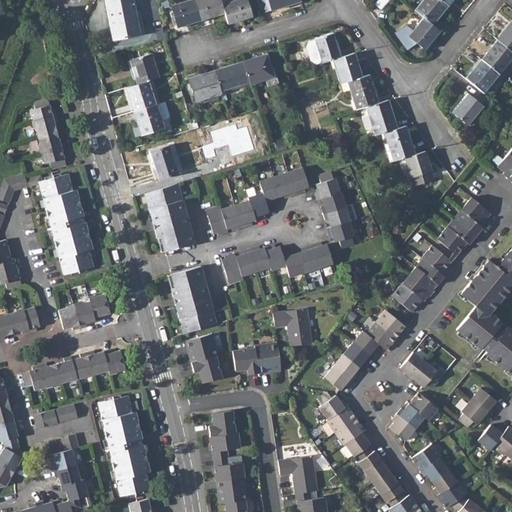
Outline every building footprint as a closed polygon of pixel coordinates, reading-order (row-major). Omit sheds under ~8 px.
[(132,0),(104,0),(112,38),(139,33),(136,19),(132,0)] [(193,0),(191,0),(170,7),(177,27),(200,20),(193,0)] [(193,0),(200,20),(208,17),(208,15),(215,12),(216,15),(224,12),(219,0),(193,0)] [(228,0),(219,0),(224,12),(227,24),(251,16),(246,0),(236,0),(229,2),(228,0)] [(300,0),(256,0),(261,13),(300,0)] [(378,0),(376,4),(382,8),(387,0),(378,0)] [(441,0),(422,0),(414,10),(423,17),(431,24),(447,5),(441,0)] [(431,24),(423,17),(408,36),(424,49),(439,30),(431,24)] [(511,20),(496,39),(511,52),(511,20)] [(333,33),(314,39),(314,40),(308,41),(306,47),(310,60),(315,63),(332,59),(340,57),(333,33)] [(511,52),(496,39),(481,59),(498,73),(511,56),(511,52)] [(151,53),(129,60),(137,84),(147,81),(158,77),(151,53)] [(340,57),(332,59),(340,83),(347,81),(361,77),(354,53),(340,57)] [(266,54),(242,62),(249,82),(249,84),(273,77),(266,54)] [(498,73),(481,59),(464,78),(482,92),(498,73)] [(242,62),(213,71),(219,90),(220,91),(223,90),(249,82),(242,62)] [(213,71),(187,79),(195,101),(217,94),(216,91),(219,90),(213,71)] [(361,77),(347,81),(356,109),(365,106),(378,103),(368,74),(361,77)] [(137,84),(126,87),(133,111),(155,104),(147,81),(137,84)] [(482,105),(467,93),(451,112),(467,125),(482,105)] [(48,98),(33,102),(35,108),(30,109),(33,120),(55,115),(54,107),(50,108),(48,98)] [(378,103),(365,106),(374,135),(384,132),(396,128),(387,100),(378,103)] [(155,104),(133,111),(138,127),(140,126),(142,134),(163,128),(161,121),(168,119),(165,108),(158,110),(156,104),(155,104)] [(33,120),(32,121),(34,129),(35,129),(37,136),(56,131),(54,122),(57,122),(55,115),(33,120)] [(191,122),(193,129),(198,127),(195,118),(190,119),(191,122)] [(218,121),(210,124),(215,140),(224,138),(218,121)] [(133,129),(135,137),(142,134),(140,126),(138,127),(133,129)] [(414,154),(408,135),(403,136),(400,127),(396,128),(384,132),(392,161),(404,157),(414,154)] [(56,131),(37,136),(39,144),(38,144),(40,152),(41,152),(64,146),(62,139),(59,140),(56,131)] [(169,145),(149,151),(155,170),(156,170),(159,179),(177,173),(169,145)] [(64,146),(41,152),(44,163),(49,162),(50,168),(65,165),(62,154),(66,153),(64,146)] [(511,173),(511,147),(496,166),(504,172),(502,173),(508,178),(511,173)] [(414,154),(404,157),(412,186),(433,180),(424,151),(414,154)] [(302,167),(287,172),(294,195),(302,192),(300,189),(308,187),(302,167)] [(330,171),(318,175),(320,183),(316,184),(318,192),(315,193),(317,200),(321,198),(340,193),(335,178),(333,179),(330,171)] [(287,172),(273,177),(279,196),(286,194),(287,197),(294,195),(287,172)] [(24,173),(3,179),(0,187),(0,199),(9,203),(14,190),(27,186),(25,179),(24,173)] [(41,181),(38,181),(38,183),(63,274),(93,266),(86,243),(90,242),(85,222),(84,222),(82,216),(83,216),(78,196),(74,197),(68,173),(41,181)] [(25,179),(27,186),(38,183),(38,181),(41,181),(40,175),(25,179)] [(273,177),(258,181),(262,192),(266,204),(271,202),(270,199),(279,196),(273,177)] [(178,183),(144,193),(157,238),(160,237),(164,251),(194,243),(178,183)] [(262,192),(248,197),(249,200),(255,220),(261,218),(260,214),(268,212),(266,204),(262,192)] [(324,206),(320,207),(322,214),(345,206),(341,192),(340,193),(321,198),(324,206)] [(490,213),(471,197),(460,209),(481,226),(485,221),(484,220),(490,213)] [(0,213),(4,215),(9,203),(0,199),(0,213)] [(249,200),(234,205),(241,227),(248,225),(247,222),(255,220),(249,200)] [(330,227),(348,221),(350,221),(357,218),(352,204),(345,206),(322,214),(325,220),(328,220),(330,227)] [(234,205),(220,209),(221,212),(223,219),(225,225),(226,229),(233,226),(234,230),(241,227),(234,205)] [(219,206),(205,210),(207,217),(221,212),(220,209),(219,206)] [(481,226),(460,209),(453,218),(475,235),(481,227),(481,226)] [(221,212),(207,217),(209,223),(223,219),(221,212)] [(475,235),(453,218),(446,226),(467,244),(468,244),(475,235)] [(223,219),(209,223),(211,230),(225,225),(223,219)] [(348,221),(330,227),(326,228),(328,235),(331,234),(334,242),(338,240),(341,248),(353,244),(351,236),(353,236),(348,221)] [(216,232),(217,235),(227,232),(226,229),(225,225),(211,230),(212,234),(216,232)] [(467,244),(446,226),(436,239),(450,250),(455,255),(461,248),(463,249),(467,244)] [(0,251),(8,249),(5,239),(0,240),(0,251)] [(326,244),(318,246),(317,243),(310,245),(317,268),(332,263),(326,244)] [(279,246),(271,249),(270,245),(263,247),(270,267),(271,270),(285,265),(281,254),(279,246)] [(310,245),(303,247),(304,250),(297,253),(303,272),(317,268),(310,245)] [(445,256),(431,245),(421,257),(422,258),(441,274),(446,269),(445,268),(450,261),(445,256)] [(263,247),(256,250),(255,246),(248,249),(255,271),(270,267),(263,247)] [(511,246),(500,261),(501,261),(496,267),(489,261),(460,294),(475,306),(456,329),(479,349),(480,347),(486,351),(485,353),(511,375),(511,330),(507,326),(503,331),(498,326),(501,322),(489,312),(511,284),(511,246)] [(8,249),(0,251),(0,262),(11,259),(8,249)] [(248,249),(241,251),(242,254),(235,256),(236,260),(238,266),(240,273),(241,276),(255,271),(248,249)] [(445,256),(450,261),(455,255),(450,250),(445,256)] [(297,253),(290,255),(289,252),(281,254),(285,265),(289,277),(303,272),(297,253)] [(221,260),(222,264),(236,260),(235,256),(234,253),(224,256),(225,259),(221,260)] [(11,259),(0,262),(0,273),(16,268),(14,258),(11,259)] [(441,274),(422,258),(415,267),(436,284),(443,276),(441,274)] [(236,260),(222,264),(224,271),(238,266),(236,260)] [(200,266),(170,274),(174,287),(171,288),(183,333),(216,323),(200,266)] [(238,266),(224,271),(226,277),(240,273),(238,266)] [(436,284),(415,267),(408,275),(429,292),(436,284)] [(16,268),(0,273),(0,284),(5,283),(7,289),(21,285),(16,268)] [(240,273),(226,277),(228,284),(242,279),(241,276),(240,273)] [(429,292),(408,275),(401,283),(422,300),(422,301),(429,292)] [(422,300),(401,283),(391,296),(410,312),(416,305),(417,306),(422,300)] [(104,293),(88,297),(89,301),(95,320),(101,319),(101,315),(109,313),(104,293)] [(89,301),(73,304),(80,328),(87,326),(86,323),(95,320),(89,301)] [(73,304),(58,310),(63,329),(72,327),(73,330),(80,328),(73,304)] [(34,307),(23,310),(29,332),(36,330),(35,327),(46,324),(42,310),(35,312),(34,307)] [(272,313),(274,327),(287,325),(289,346),(311,343),(306,308),(272,313)] [(15,312),(7,314),(12,333),(21,331),(22,334),(29,332),(23,310),(23,309),(15,311),(15,312)] [(404,326),(384,309),(375,321),(395,337),(404,326)] [(7,314),(0,315),(0,340),(5,339),(4,336),(12,333),(7,314)] [(395,337),(375,321),(365,333),(378,343),(385,349),(395,337)] [(365,333),(362,330),(352,342),(370,357),(375,351),(372,349),(378,343),(365,333)] [(185,341),(190,362),(215,356),(217,355),(211,333),(185,341)] [(276,342),(254,345),(254,347),(258,373),(280,369),(276,342)] [(370,357),(352,342),(343,354),(358,366),(363,360),(366,363),(370,357)] [(254,347),(232,350),(235,370),(247,368),(248,374),(258,373),(254,347)] [(110,349),(103,351),(108,371),(109,375),(124,369),(119,350),(110,352),(110,349)] [(93,350),(86,352),(92,376),(100,374),(99,373),(108,371),(103,351),(94,353),(93,350)] [(424,361),(413,351),(399,367),(406,372),(403,375),(409,379),(424,361)] [(80,357),(71,360),(76,379),(84,377),(85,378),(92,376),(86,352),(79,354),(80,357)] [(358,366),(343,354),(333,365),(351,380),(356,375),(353,372),(358,366)] [(63,361),(55,364),(60,383),(68,381),(69,382),(76,379),(71,360),(70,356),(62,358),(63,361)] [(215,356),(190,362),(193,372),(198,371),(202,383),(221,378),(215,356)] [(436,371),(424,361),(409,379),(415,384),(417,381),(423,386),(426,383),(432,388),(440,378),(434,373),(436,371)] [(45,363),(38,365),(44,387),(44,389),(60,383),(55,364),(46,366),(45,363)] [(32,370),(21,373),(25,387),(32,385),(33,390),(44,387),(38,365),(31,367),(32,370)] [(351,380),(333,365),(324,377),(339,390),(344,384),(347,386),(351,380)] [(496,400),(480,387),(470,399),(488,414),(493,408),(490,406),(496,400)] [(0,389),(0,407),(9,405),(6,396),(9,395),(7,388),(0,389)] [(330,397),(326,391),(316,399),(320,405),(318,406),(327,418),(346,405),(342,399),(339,401),(335,395),(330,397)] [(438,408),(418,392),(408,403),(424,416),(428,420),(438,408)] [(128,395),(97,402),(119,496),(150,489),(144,465),(148,464),(143,444),(142,445),(140,438),(142,438),(137,418),(133,419),(128,395)] [(488,414),(470,399),(461,411),(462,413),(458,418),(467,427),(472,421),(476,424),(481,418),(484,420),(488,414)] [(308,429),(320,421),(306,400),(293,409),(308,429)] [(424,416),(408,403),(403,409),(401,407),(396,413),(414,428),(424,416)] [(73,404),(53,409),(56,423),(77,417),(73,404)] [(9,405),(0,407),(0,423),(16,419),(14,412),(11,413),(9,405)] [(355,417),(346,405),(327,418),(325,420),(334,432),(355,417)] [(53,409),(46,411),(50,424),(56,423),(53,409)] [(208,426),(210,436),(235,433),(232,410),(212,413),(214,425),(208,426)] [(46,411),(33,415),(36,428),(50,424),(46,411)] [(414,428),(396,413),(391,418),(394,421),(389,427),(405,440),(414,428)] [(364,430),(355,417),(334,432),(343,444),(344,443),(364,430)] [(16,419),(0,423),(0,440),(2,440),(3,447),(17,443),(16,437),(17,436),(15,427),(18,427),(16,419)] [(496,429),(490,424),(476,439),(488,449),(492,445),(504,431),(498,426),(496,429)] [(511,445),(511,428),(508,426),(504,431),(492,445),(504,455),(505,454),(511,445)] [(368,436),(364,430),(344,443),(353,456),(355,454),(367,446),(370,444),(365,438),(368,436)] [(211,450),(213,458),(227,456),(226,449),(239,447),(237,432),(235,433),(210,436),(211,444),(211,450)] [(74,433),(60,437),(64,450),(71,448),(78,447),(74,433)] [(54,439),(41,442),(44,455),(52,454),(58,452),(54,439)] [(17,443),(3,447),(0,452),(0,464),(16,473),(19,467),(16,465),(21,457),(17,443)] [(440,456),(431,443),(410,458),(419,470),(438,457),(440,456)] [(371,452),(367,446),(355,454),(359,461),(357,462),(363,470),(379,458),(374,450),(371,452)] [(58,452),(52,454),(54,463),(51,463),(53,470),(76,464),(71,448),(64,450),(58,452)] [(215,473),(216,481),(243,477),(241,462),(228,464),(227,456),(213,458),(214,467),(215,473)] [(309,491),(316,490),(311,456),(277,461),(279,475),(292,473),(295,493),(309,491)] [(447,469),(438,457),(419,470),(423,476),(426,474),(430,480),(447,469)] [(384,464),(379,458),(363,470),(371,482),(391,468),(386,462),(384,464)] [(0,487),(5,486),(9,478),(12,480),(16,473),(0,464),(0,487)] [(76,464),(53,470),(55,477),(58,477),(60,485),(79,480),(76,464)] [(395,474),(391,468),(371,482),(380,494),(396,483),(392,476),(395,474)] [(456,481),(447,469),(430,480),(435,487),(432,489),(436,495),(456,481)] [(216,481),(219,503),(225,502),(244,499),(246,499),(243,477),(216,481)] [(79,480),(60,485),(62,492),(65,491),(68,500),(77,497),(87,494),(85,479),(79,480)] [(466,492),(457,480),(456,481),(436,495),(445,507),(450,504),(461,496),(466,492)] [(402,490),(396,483),(380,494),(385,502),(387,500),(391,507),(404,498),(399,492),(402,490)] [(309,491),(295,493),(296,502),(297,507),(297,511),(323,511),(326,511),(324,497),(310,499),(309,491)] [(410,511),(418,507),(409,494),(404,498),(391,507),(388,509),(390,511),(410,511)] [(466,500),(461,496),(450,504),(458,510),(456,511),(476,511),(479,508),(468,498),(466,500)] [(58,499),(51,501),(54,511),(71,511),(71,509),(79,506),(77,497),(68,500),(59,502),(58,499)] [(147,498),(128,503),(130,511),(129,511),(128,511),(153,511),(152,506),(149,507),(147,498)] [(245,511),(244,499),(225,502),(226,511),(245,511)] [(41,500),(35,502),(37,511),(54,511),(51,501),(42,503),(41,500)] [(28,507),(19,510),(20,511),(37,511),(35,502),(27,504),(28,507)]
